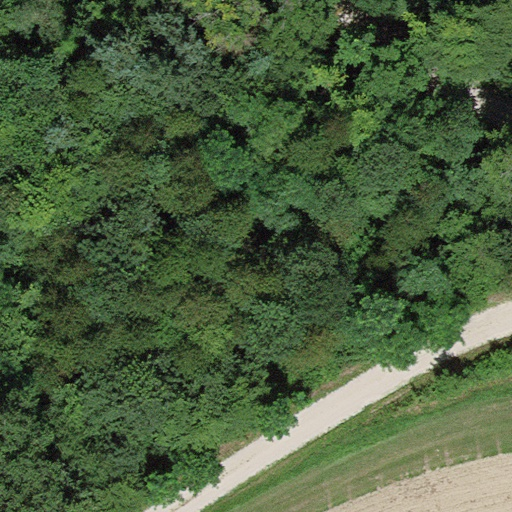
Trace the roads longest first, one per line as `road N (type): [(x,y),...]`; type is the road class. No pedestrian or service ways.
road 1 (track): [(162,511),(400,365),(511,316)]
road 2 (track): [(319,0),(442,98),(511,128)]
